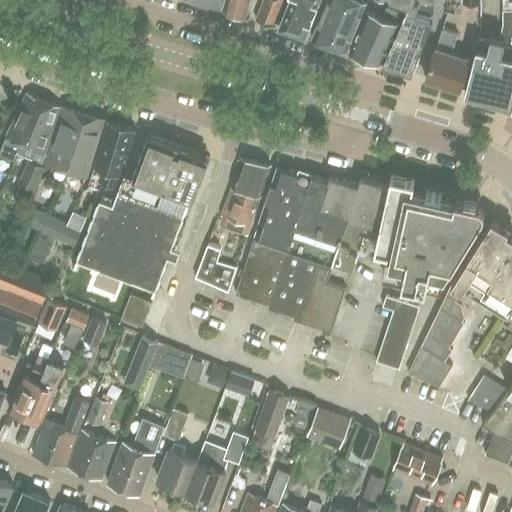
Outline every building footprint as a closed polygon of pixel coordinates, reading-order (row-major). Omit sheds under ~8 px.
[(227,0),(225,9),(246,16),(249,0),(227,0)] [(276,25),(285,0),(263,0),(257,19),(276,25)] [(288,0),(279,26),(305,36),(318,0),(288,0)] [(362,1),(362,0),(327,0),(312,38),(347,49),(367,2),(362,1)] [(434,9),(435,0),(393,0),(408,5),(385,63),(411,73),(432,19),(430,18),(434,9)] [(382,61),(400,22),(395,20),(399,10),(388,5),(383,16),(367,10),(350,51),(382,61)] [(491,33),(490,37),(478,33),(466,90),(498,100),(497,103),(510,107),(511,104),(511,103),(511,7),(502,7),(502,19),(498,35),(491,33)] [(460,88),(470,57),(452,51),(458,32),(443,27),(426,77),(460,88)] [(149,85),(213,97),(218,73),(153,62),(149,85)] [(0,150),(0,153),(15,160),(19,152),(42,162),(45,153),(61,104),(27,91),(6,137),(0,150)] [(85,174),(103,117),(65,104),(59,121),(46,162),(85,174)] [(125,146),(127,147),(134,126),(108,117),(92,164),(103,168),(98,181),(110,185),(115,172),(116,172),(125,146)] [(192,201),(209,155),(147,132),(130,176),(123,174),(111,203),(98,199),(75,259),(74,258),(71,268),(74,269),(78,260),(152,288),(149,297),(152,298),(155,288),(154,288),(188,199),(192,201)] [(247,233),(251,222),(255,208),(270,163),(255,159),(243,156),(239,167),(221,212),(223,213),(219,223),(247,233)] [(34,186),(43,164),(30,159),(21,181),(34,186)] [(255,230),(253,237),(332,264),(351,270),(363,233),(376,236),(388,184),(360,175),(358,184),(329,174),(328,179),(311,174),(310,176),(275,165),(258,218),(259,219),(255,230)] [(388,184),(376,236),(374,248),(383,272),(403,276),(402,280),(426,285),(426,281),(439,284),(483,212),(478,208),(479,202),(476,201),(477,198),(465,196),(464,198),(412,187),(414,179),(406,177),(406,174),(395,171),(394,174),(391,173),(389,182),(388,182),(388,184)] [(38,228),(45,214),(33,208),(26,223),(38,228)] [(55,237),(62,223),(45,214),(38,228),(55,237)] [(449,345),(465,320),(463,318),(465,315),(462,303),(456,299),(462,289),(504,315),(501,319),(511,325),(511,333),(510,332),(504,341),(511,345),(509,348),(511,350),(511,235),(506,232),(508,229),(491,218),(451,282),(421,344),(408,371),(438,385),(452,363),(444,359),(452,347),(449,345)] [(62,241),(73,246),(80,232),(70,226),(62,241)] [(253,237),(235,292),(269,303),(268,307),(300,318),(299,321),(330,331),(345,286),(326,280),(332,264),(253,237)] [(208,239),(194,274),(227,290),(235,267),(216,259),(221,248),(215,245),(217,243),(208,239)] [(0,289),(43,304),(50,284),(0,266),(0,289)] [(142,325),(151,301),(129,293),(120,317),(142,325)] [(377,360),(399,367),(420,304),(386,294),(383,305),(393,308),(377,360)] [(49,296),(38,320),(58,329),(68,304),(49,296)] [(72,305),(66,319),(84,326),(90,312),(72,305)] [(84,337),(98,342),(107,321),(93,315),(84,337)] [(158,339),(157,339),(143,333),(130,366),(124,381),(139,387),(145,372),(158,339)] [(0,367),(6,370),(14,343),(0,338),(0,367)] [(192,353),(179,348),(170,371),(183,376),(192,353)] [(7,405),(23,412),(45,362),(47,356),(37,352),(33,363),(28,361),(23,371),(22,371),(7,405)] [(54,366),(45,362),(23,412),(26,413),(23,419),(37,425),(54,385),(48,382),(54,366)] [(466,398),(491,409),(508,388),(483,372),(466,398)] [(511,382),(508,388),(491,409),(482,421),(494,431),(511,437),(511,382)] [(287,393),(268,386),(254,424),(273,431),(287,393)] [(86,416),(97,421),(106,398),(95,394),(86,416)] [(340,439),(349,416),(318,404),(309,426),(340,439)] [(174,406),(164,433),(179,439),(189,412),(174,406)] [(46,416),(39,433),(32,452),(64,464),(82,415),(68,410),(63,423),(46,416)] [(273,431),(254,424),(249,439),(268,446),(273,431)] [(378,430),(362,424),(353,448),(369,454),(378,430)] [(82,427),(79,433),(67,465),(99,477),(114,439),(82,427)] [(239,462),(249,435),(234,430),(224,456),(239,462)] [(508,461),(511,450),(511,437),(494,431),(484,452),(508,461)] [(137,492),(153,451),(122,439),(106,479),(137,492)] [(433,480),(443,455),(404,439),(393,465),(433,480)] [(157,477),(184,488),(195,458),(182,453),(185,445),(173,440),(170,449),(168,448),(157,477)] [(213,498),(224,469),(195,458),(184,488),(213,498)] [(272,511),(288,471),(276,466),(264,496),(247,490),(239,511),(272,511)] [(0,510),(12,482),(0,477),(0,510)] [(42,511),(48,498),(22,487),(11,511),(42,511)] [(427,511),(432,498),(416,492),(408,511),(427,511)] [(311,511),(317,511),(322,502),(311,498),(307,508),(282,499),(276,511),(311,511)] [(87,511),(88,510),(59,500),(54,511),(87,511)] [(328,511),(374,511),(377,506),(360,500),(356,511),(332,502),(328,511)]
